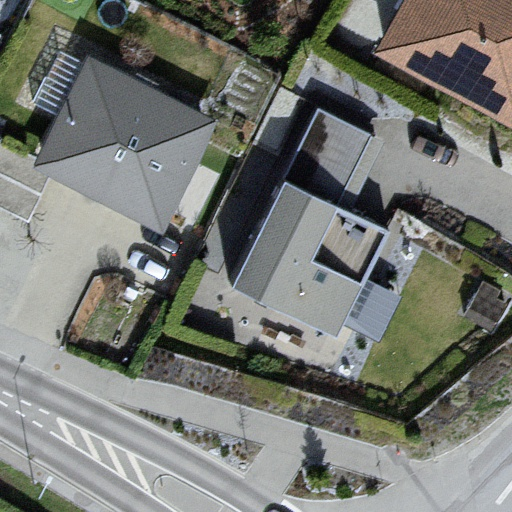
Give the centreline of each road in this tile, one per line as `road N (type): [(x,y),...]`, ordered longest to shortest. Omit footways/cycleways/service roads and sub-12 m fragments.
road 1 (tertiary): [(0,395),(207,511)]
road 2 (unknown): [(97,229),(51,422)]
